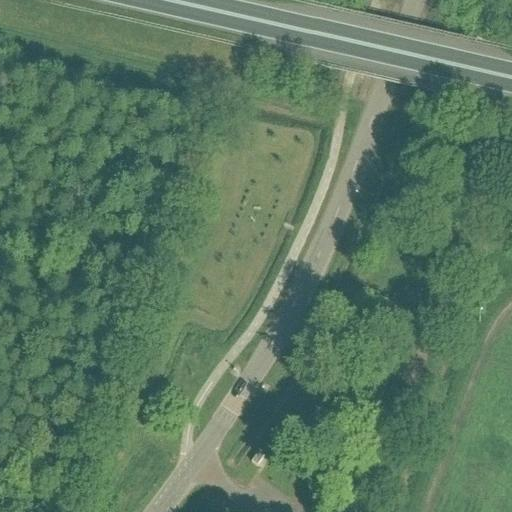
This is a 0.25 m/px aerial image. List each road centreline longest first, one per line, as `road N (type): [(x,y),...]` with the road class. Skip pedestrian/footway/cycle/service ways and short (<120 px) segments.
road 1 (tertiary): [(159,511),(248,384),(308,275),(415,0)]
road 2 (trunk): [(511,79),(162,0)]
